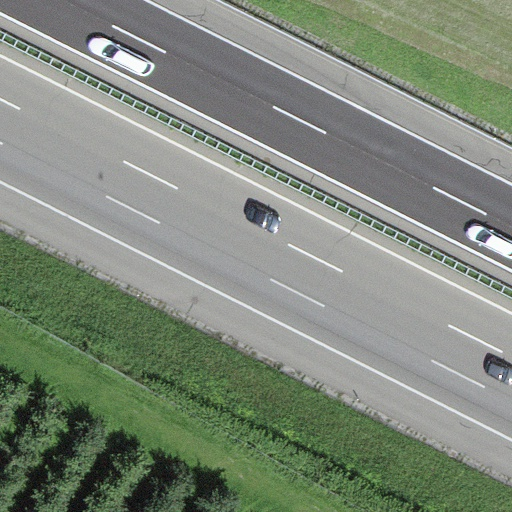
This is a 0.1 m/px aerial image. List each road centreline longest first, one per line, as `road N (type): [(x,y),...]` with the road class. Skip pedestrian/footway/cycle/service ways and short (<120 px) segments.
road 1 (motorway): [(0,121),(511,380)]
road 2 (motorway): [(511,226),(62,0)]
